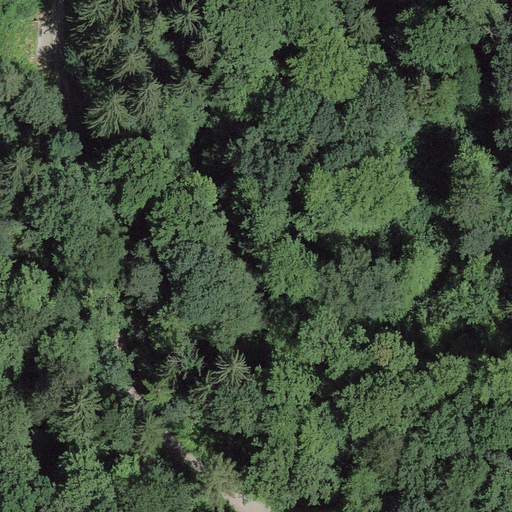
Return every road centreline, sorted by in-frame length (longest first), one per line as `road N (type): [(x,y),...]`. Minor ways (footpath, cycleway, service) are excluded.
road 1 (track): [(226,511),(203,474),(144,416),(129,381),(72,145),(61,0)]
road 2 (track): [(511,264),(408,303),(129,381)]
road 3 (track): [(511,470),(363,511)]
